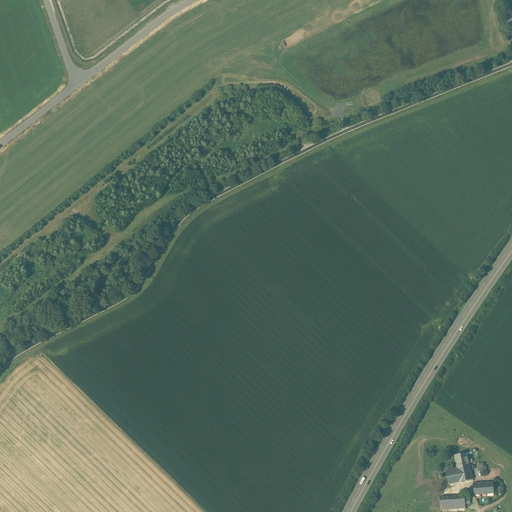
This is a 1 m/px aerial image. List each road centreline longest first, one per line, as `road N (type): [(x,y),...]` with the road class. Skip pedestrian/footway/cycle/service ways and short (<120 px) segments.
road 1 (unclassified): [(511,65),(366,122),(206,201),(171,231),(135,288),(0,370)]
road 2 (trunk): [(511,249),(348,511)]
road 3 (residential): [(79,82),(190,0)]
